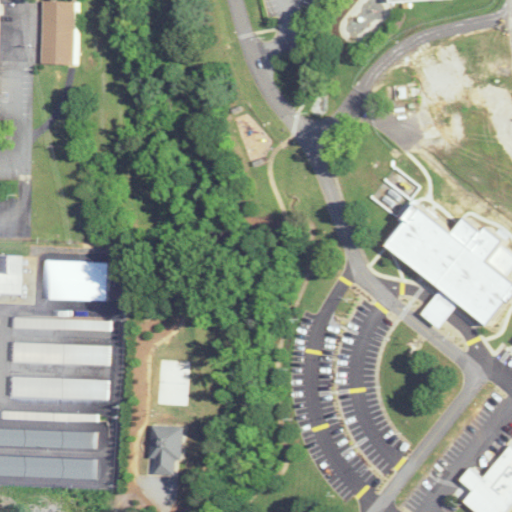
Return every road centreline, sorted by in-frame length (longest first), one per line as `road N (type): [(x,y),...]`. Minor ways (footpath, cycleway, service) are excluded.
road 1 (residential): [(485,369),(388,297),(357,262),(312,147),(250,60),(235,0)]
road 2 (residential): [(511,18),(407,46),(312,147)]
